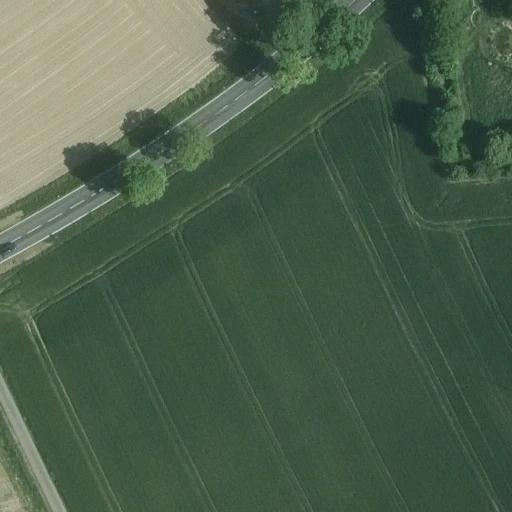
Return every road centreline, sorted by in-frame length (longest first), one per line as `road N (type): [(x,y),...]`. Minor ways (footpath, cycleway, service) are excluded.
road 1 (secondary): [(356,0),(232,104),(0,250)]
road 2 (unclassified): [(60,511),(0,386)]
